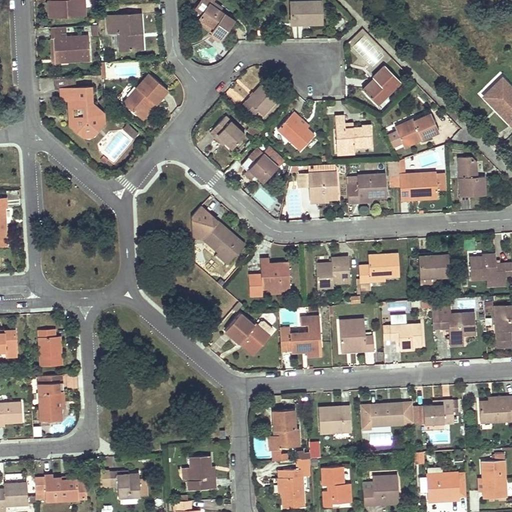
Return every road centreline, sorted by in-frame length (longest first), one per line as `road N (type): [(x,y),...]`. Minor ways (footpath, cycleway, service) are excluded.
road 1 (residential): [(511,219),(282,232),(169,140)]
road 2 (residential): [(511,370),(240,389)]
road 3 (residential): [(0,450),(62,446),(88,431),(85,301)]
road 4 (residential): [(240,389),(128,293)]
road 5 (residential): [(36,279),(27,135)]
road 6 (residential): [(20,0),(27,135)]
road 7 (residential): [(245,511),(240,389)]
road 8 (residential): [(206,93),(248,54),(310,59)]
